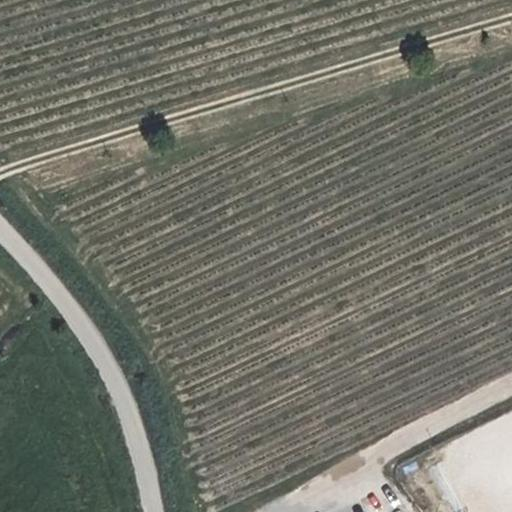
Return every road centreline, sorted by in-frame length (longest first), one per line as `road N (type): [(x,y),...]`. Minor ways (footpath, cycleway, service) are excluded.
road 1 (unclassified): [(0,224),(116,356),(167,511)]
road 2 (unknown): [(239,511),(511,389)]
